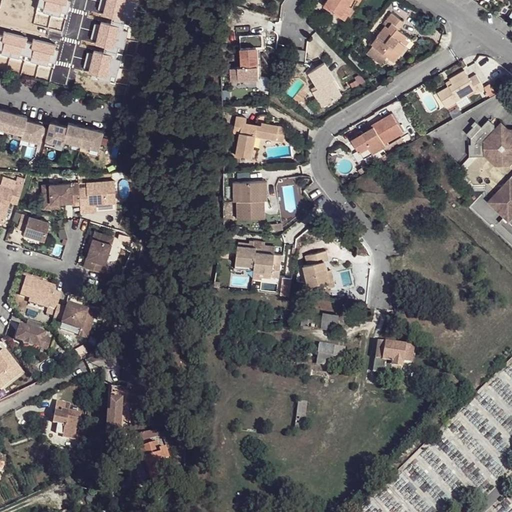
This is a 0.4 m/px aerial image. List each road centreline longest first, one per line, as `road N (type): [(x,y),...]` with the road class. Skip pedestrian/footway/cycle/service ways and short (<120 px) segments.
road 1 (unclassified): [(379,305),(380,261),(369,232),(319,164),(318,148),(333,124),(481,33)]
road 2 (residential): [(118,122),(0,93)]
